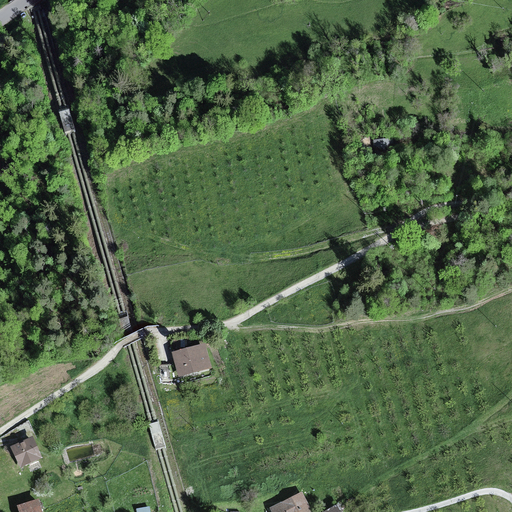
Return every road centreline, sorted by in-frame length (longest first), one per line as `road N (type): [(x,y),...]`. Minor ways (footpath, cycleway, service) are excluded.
road 1 (track): [(511,181),(414,220),(225,328),(146,333),(0,435)]
road 2 (track): [(225,328),(316,330),(432,316),(511,291)]
